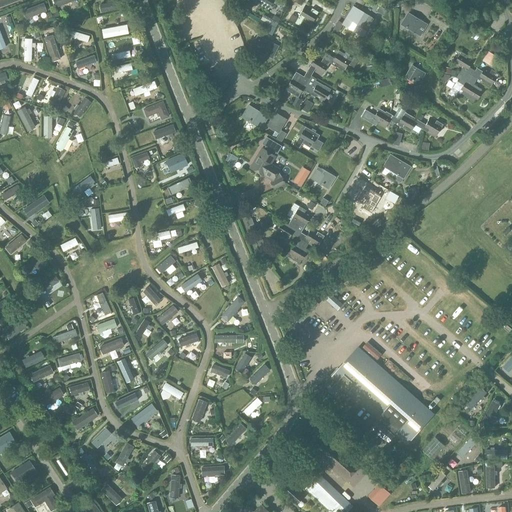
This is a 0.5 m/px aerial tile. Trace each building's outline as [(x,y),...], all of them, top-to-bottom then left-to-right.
[(273,0),(252,0),(261,5),(260,6),(268,10),(273,0)] [(311,25),(318,13),(306,5),(295,23),(299,26),(303,21),(311,25)] [(366,31),(374,19),(359,10),(351,22),(366,31)] [(420,36),(428,24),(408,13),(400,25),(420,36)] [(46,20),(44,16),(33,19),(32,14),(23,17),(25,26),(46,20)] [(104,38),(128,33),(126,25),(102,30),(104,38)] [(52,62),(60,59),(52,35),(44,38),(52,62)] [(86,50),(89,45),(72,39),(70,45),(86,50)] [(279,47),(264,39),(257,51),(272,59),(279,47)] [(323,59),(329,63),(344,71),(348,65),(354,68),(358,61),(352,57),(351,58),(338,51),(334,58),(326,53),(323,59)] [(471,76),(479,63),(468,56),(461,52),(453,65),(471,76)] [(329,63),(323,59),(322,59),(316,56),(305,74),(310,77),(311,76),(314,72),(322,76),(329,63)] [(126,59),(111,62),(112,68),(128,64),(126,59)] [(479,63),(471,76),(460,94),(473,102),(481,92),(473,87),(477,79),(490,87),(497,74),(479,63)] [(91,64),(75,70),(78,76),(94,70),(91,64)] [(418,86),(426,74),(411,65),(404,77),(418,86)] [(133,79),(131,71),(116,74),(118,82),(133,79)] [(310,77),(305,74),(304,77),(296,72),(285,90),(299,98),(303,90),(310,77)] [(310,77),(303,90),(309,94),(314,97),(317,95),(325,100),(331,89),(317,82),(316,84),(314,83),(316,79),(311,76),(310,77)] [(33,106),(37,88),(31,86),(26,104),(33,106)] [(410,95),(413,90),(405,86),(402,91),(410,95)] [(56,107),(64,91),(58,88),(53,97),(51,96),(49,99),(51,101),(49,104),(56,107)] [(134,104),(157,96),(154,89),(132,97),(134,104)] [(158,112),(161,119),(168,116),(162,102),(144,109),(147,117),(158,112)] [(264,124),(268,117),(248,106),(242,117),(256,126),(259,121),(264,124)] [(390,120),(392,115),(379,108),(375,116),(365,110),(361,117),(376,126),(377,124),(385,129),(390,120)] [(278,134),(287,120),(274,112),(266,126),(278,134)] [(410,133),(415,125),(418,120),(405,113),(400,120),(392,115),(390,120),(410,133)] [(418,120),(415,125),(436,138),(443,125),(430,117),(425,125),(418,120)] [(153,132),(156,139),(168,134),(169,137),(174,135),(173,133),(176,132),(173,125),(153,132)] [(310,148),(318,135),(305,127),(294,145),(299,148),(302,143),(310,148)] [(87,134),(89,140),(107,134),(105,128),(87,134)] [(263,149),(251,168),(264,176),(264,175),(273,180),(274,182),(272,183),(275,189),(285,183),(282,178),(279,171),(280,170),(271,164),(276,156),(274,155),(275,153),(277,154),(281,146),(270,140),(266,146),(264,149),(263,149)] [(511,143),(503,153),(506,157),(511,151),(511,143)] [(0,158),(1,162),(13,159),(11,152),(0,153),(0,158)] [(140,162),(149,158),(147,153),(132,158),(135,168),(141,166),(140,162)] [(401,184),(411,167),(390,154),(383,167),(398,176),(395,181),(401,184)] [(85,164),(69,173),(72,179),(88,171),(85,164)] [(329,190),(336,177),(317,166),(310,178),(329,190)] [(9,172),(11,179),(32,175),(30,168),(9,172)] [(74,188),(78,194),(89,186),(90,188),(94,185),(92,183),(94,182),(90,176),(74,188)] [(454,196),(465,212),(473,207),(462,191),(454,196)] [(106,204),(125,202),(124,196),(105,198),(106,204)] [(47,204),(41,206),(46,219),(52,217),(47,204)] [(299,206),(288,224),(291,225),(289,228),(300,234),(301,233),(312,214),(299,206)] [(447,220),(452,213),(444,207),(439,213),(447,220)] [(181,212),(166,219),(169,225),(175,222),(177,227),(186,223),(181,212)] [(291,225),(288,224),(288,225),(287,226),(282,224),(275,234),(288,242),(292,234),(298,237),(300,234),(289,228),(291,225)] [(40,235),(43,240),(57,234),(55,228),(40,235)] [(298,238),(303,241),(317,249),(324,236),(311,228),(306,236),(301,233),(300,234),(298,238)] [(298,248),(303,241),(298,238),(286,256),(299,264),(307,252),(298,248)] [(22,244),(10,249),(13,256),(25,251),(22,244)] [(63,260),(78,252),(74,246),(60,253),(63,260)] [(178,262),(197,256),(195,249),(176,255),(178,262)] [(229,283),(225,277),(228,276),(226,272),(224,273),(219,263),(211,267),(222,287),(229,283)] [(165,278),(169,283),(176,277),(172,272),(165,278)] [(197,274),(180,286),(184,293),(201,281),(197,274)] [(146,287),(139,292),(152,314),(160,309),(146,287)] [(347,310),(343,294),(336,296),(341,312),(347,310)] [(497,309),(502,313),(511,301),(511,299),(509,296),(497,309)] [(0,312),(8,307),(4,299),(0,301),(0,312)] [(235,305),(220,322),(229,330),(244,313),(235,305)] [(170,314),(162,321),(168,327),(175,319),(170,314)] [(341,338),(353,321),(346,316),(334,333),(341,338)] [(97,341),(117,337),(114,327),(95,331),(97,341)] [(285,334),(291,349),(299,346),(294,331),(285,334)] [(103,354),(116,349),(117,351),(120,350),(119,347),(124,346),(121,338),(100,347),(103,354)] [(164,339),(146,354),(151,361),(169,346),(164,339)] [(177,348),(181,355),(196,347),(192,340),(177,348)] [(328,389),(341,400),(348,392),(408,445),(436,414),(359,346),(339,369),(338,368),(328,379),(333,384),(328,389)] [(241,374),(252,358),(244,353),(234,369),(241,374)] [(125,359),(117,363),(126,383),(134,380),(125,359)] [(57,375),(75,371),(73,362),(55,366),(57,375)] [(33,382),(53,373),(50,365),(30,374),(33,382)] [(191,382),(192,376),(173,370),(171,376),(191,382)] [(166,383),(162,389),(180,400),(183,394),(166,383)] [(46,406),(64,395),(59,388),(42,398),(46,406)] [(177,406),(180,401),(162,391),(159,397),(177,406)] [(116,408),(119,413),(137,405),(134,399),(116,408)] [(77,403),(80,409),(86,405),(83,400),(77,403)] [(136,427),(157,411),(151,404),(131,419),(136,427)] [(247,423),(261,411),(256,406),(242,418),(247,423)] [(46,411),(49,420),(58,418),(56,409),(46,411)] [(77,429),(97,416),(93,409),(72,422),(77,429)] [(18,444),(11,431),(0,437),(0,454),(0,455),(18,444)] [(308,446),(347,481),(360,466),(321,431),(308,446)] [(233,447),(246,439),(242,433),(229,441),(233,447)] [(92,448),(97,454),(110,442),(105,437),(92,448)] [(433,459),(445,446),(435,437),(423,450),(433,459)] [(126,443),(115,462),(123,467),(134,447),(126,443)] [(451,445),(446,448),(452,456),(456,452),(451,445)] [(192,452),(193,459),(212,455),(210,448),(192,452)] [(29,461),(10,473),(18,485),(37,472),(29,461)] [(223,466),(201,468),(202,476),(224,475),(223,466)] [(442,481),(446,476),(441,471),(429,486),(434,491),(439,485),(440,486),(443,483),(442,481)] [(467,471),(459,472),(462,493),(470,492),(467,471)] [(348,511),(354,506),(320,474),(305,489),(329,511),(348,511)] [(107,484),(101,490),(116,505),(122,499),(107,484)] [(286,494),(297,504),(304,496),(293,486),(286,494)] [(377,487),(369,495),(377,504),(386,496),(377,487)] [(51,496),(54,495),(49,488),(31,500),(35,507),(44,501),(51,511),(58,506),(51,496)] [(100,511),(94,502),(83,510),(84,511),(100,511)] [(23,511),(18,503),(7,510),(8,511),(23,511)] [(272,511),(263,503),(255,511),(272,511)]
